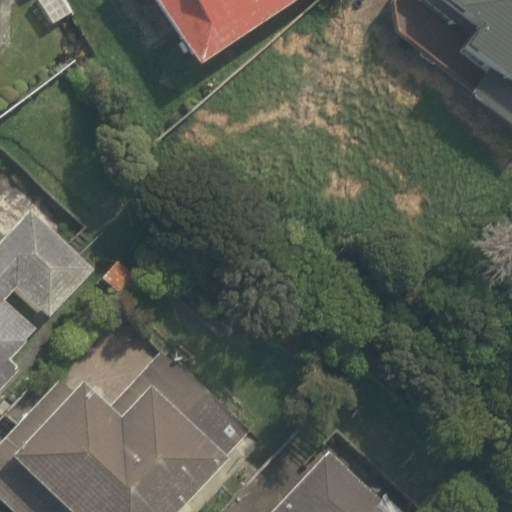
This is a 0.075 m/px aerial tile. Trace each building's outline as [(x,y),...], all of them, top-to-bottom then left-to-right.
[(333,0),(143,0),(205,89),(333,0)] [(511,0),(397,0),(376,31),(473,100),(459,119),(511,156),(511,0)] [(0,407),(108,278),(0,187),(0,407)] [(217,511),(269,456),(124,321),(0,454),(0,511),(217,511)] [(401,511),(333,452),(280,511),(401,511)]
